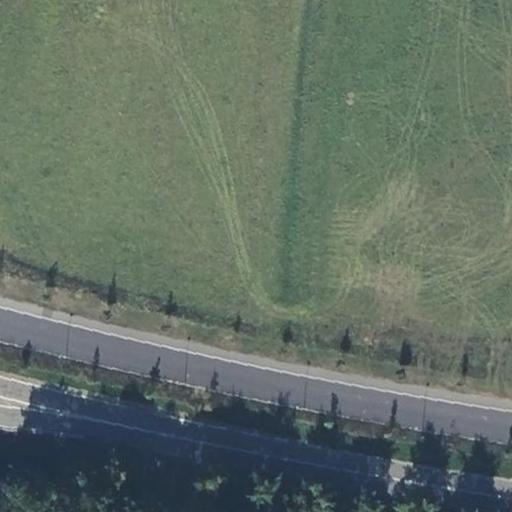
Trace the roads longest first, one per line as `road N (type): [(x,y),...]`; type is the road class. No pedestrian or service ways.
road 1 (secondary): [(147,429),(511,495)]
road 2 (secondary): [(147,429),(0,386)]
road 3 (secondary): [(0,417),(147,429)]
